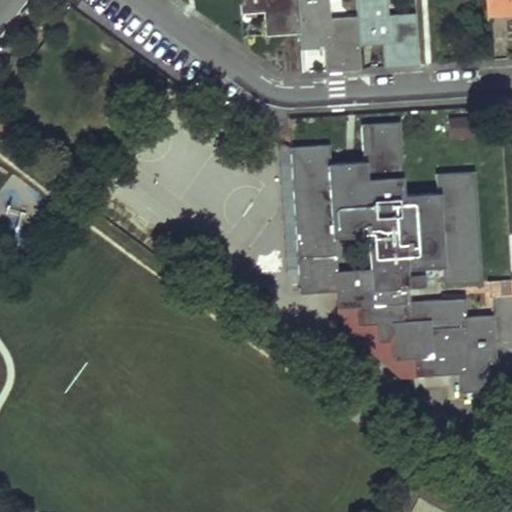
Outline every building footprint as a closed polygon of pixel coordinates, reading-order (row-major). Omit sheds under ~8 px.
[(297,36),(294,0),(236,0),(237,17),(262,16),(263,38),(297,36)] [(357,67),(355,46),(353,12),(318,14),(317,0),(294,0),(297,36),(298,49),(319,48),(320,70),(357,67)] [(379,67),(417,65),(413,8),(376,10),(375,0),(352,0),(353,12),(355,46),(378,45),(379,67)] [(511,0),(486,0),(488,18),(511,16),(511,0)] [(401,122),(364,124),(366,161),(331,163),(330,143),(292,145),(301,290),(338,288),(339,305),(356,304),(357,323),(376,322),(377,340),(395,339),(396,355),(414,354),(415,374),(459,371),(460,390),(498,388),(494,314),(469,315),(467,298),(412,301),(410,266),(446,264),(447,281),(481,279),(475,173),(439,175),(440,193),(405,195),(401,122)]
